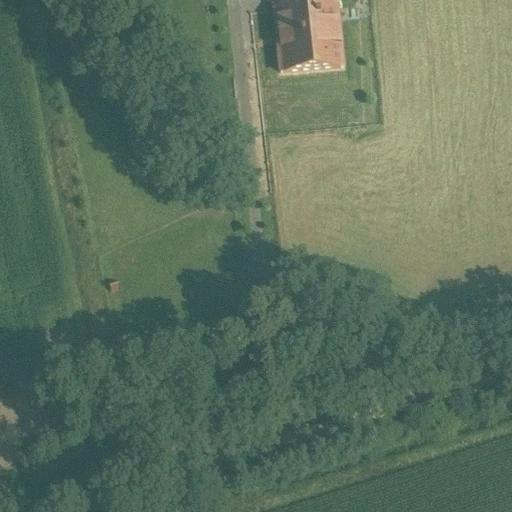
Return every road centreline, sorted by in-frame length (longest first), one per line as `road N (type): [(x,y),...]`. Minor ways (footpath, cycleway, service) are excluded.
road 1 (unclassified): [(234,0),(265,310)]
road 2 (unclassified): [(52,511),(287,441)]
road 3 (unclassified): [(434,397),(265,310)]
road 4 (unclassified): [(287,441),(434,397)]
road 5 (unclassified): [(265,310),(287,441)]
